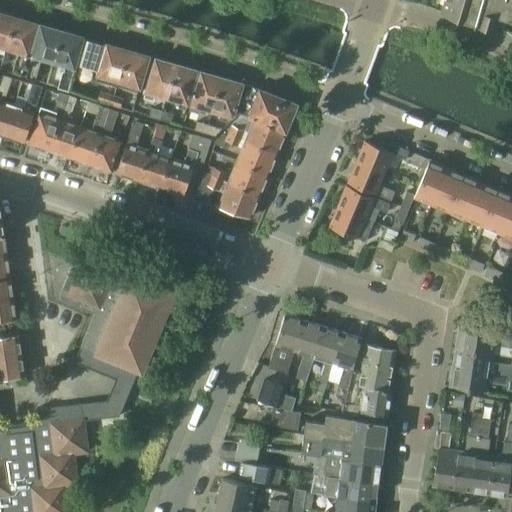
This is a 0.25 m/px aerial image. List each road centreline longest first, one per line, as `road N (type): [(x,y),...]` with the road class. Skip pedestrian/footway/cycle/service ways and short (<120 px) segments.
road 1 (residential): [(406,511),(427,331),(420,316),(274,267)]
road 2 (residential): [(29,0),(339,99)]
road 3 (residential): [(274,267),(19,184)]
road 4 (residential): [(177,511),(274,267)]
road 5 (residential): [(43,369),(14,202),(19,184)]
road 6 (residential): [(511,175),(339,99)]
road 7 (residential): [(274,267),(339,99)]
